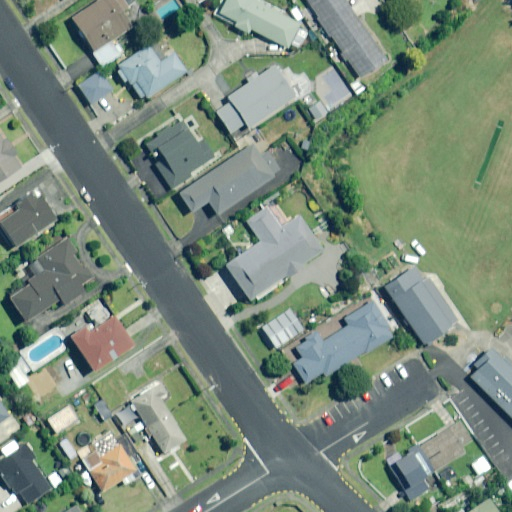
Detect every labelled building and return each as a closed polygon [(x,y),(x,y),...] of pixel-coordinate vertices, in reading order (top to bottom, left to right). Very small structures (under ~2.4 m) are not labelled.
[(137,2),(135,0),(100,0),(72,18),(103,67),(123,54),(114,39),(136,26),(126,9),(137,2)] [(223,0),(215,16),(248,33),(251,29),(288,49),(291,43),(299,48),(309,29),(253,0),(223,0)] [(315,35),(325,29),(346,62),(348,61),(359,78),(387,60),(360,16),(356,19),(344,0),(306,0),(318,17),(308,23),(315,35)] [(296,5),(290,10),(297,22),(304,17),(296,5)] [(119,64),(122,69),(117,72),(125,85),(130,82),(143,101),(187,72),(175,53),(161,63),(149,44),(119,64)] [(297,97),(275,66),(228,97),(231,102),(216,112),(231,134),(246,124),(249,129),(297,97)] [(112,91),(99,72),(79,87),(92,105),(112,91)] [(327,114),(321,102),(309,109),(315,120),(327,114)] [(199,143),(183,120),(147,146),(158,162),(155,164),(172,189),(217,158),(204,139),(199,143)] [(0,182),(24,167),(0,130),(0,182)] [(263,155),(254,143),(178,193),(191,213),(208,202),(217,215),(282,172),(269,151),(263,155)] [(56,220),(38,192),(16,206),(19,211),(0,224),(16,247),(56,220)] [(281,228),(267,207),(246,221),(261,242),(225,266),(251,304),(305,267),(303,265),(324,251),(300,216),(281,228)] [(98,285),(67,239),(27,265),(32,272),(23,278),(27,285),(9,297),(25,323),(60,300),(65,307),(98,285)] [(449,316),(408,257),(378,277),(418,337),(449,316)] [(384,318),(373,300),(345,317),(350,325),(323,341),(318,333),(296,347),(303,358),(293,364),(306,384),(324,373),(326,377),(366,352),(367,354),(394,337),(392,334),(393,333),(384,318)] [(306,330),(293,309),(263,328),(277,349),(306,330)] [(511,310),(503,318),(511,328),(511,310)] [(130,336),(116,316),(91,333),(87,327),(70,339),(94,373),(135,344),(130,336)] [(511,368),(483,341),(456,369),(511,422),(511,368)] [(163,455),(170,451),(172,454),(178,451),(176,447),(187,440),(163,399),(170,395),(162,381),(131,400),(142,420),(128,428),(132,435),(144,429),(149,438),(152,436),(163,455)] [(0,424),(11,417),(0,400),(0,424)] [(113,415),(103,400),(94,406),(105,421),(113,415)] [(136,418),(128,406),(118,413),(126,425),(136,418)] [(85,423),(79,413),(67,421),(65,416),(55,422),(64,436),(85,423)] [(123,429),(116,418),(108,423),(115,434),(123,429)] [(432,489),(425,479),(467,453),(463,448),(474,441),(463,422),(403,459),(399,452),(385,460),(411,502),(432,489)] [(78,456),(67,438),(60,443),(71,460),(78,456)] [(90,453),(95,460),(86,465),(102,493),(123,481),(126,485),(141,476),(130,458),(139,453),(131,439),(104,455),(100,447),(90,453)] [(51,490),(23,446),(0,461),(0,473),(15,496),(20,493),(28,505),(51,490)] [(482,458),(472,465),(480,477),(491,469),(482,458)] [(511,459),(498,468),(511,489),(511,459)] [(449,466),(439,473),(446,484),(457,477),(449,466)] [(498,511),(490,499),(468,511),(498,511)]
